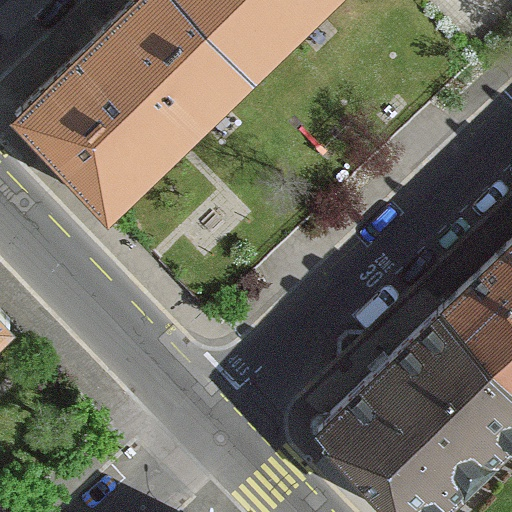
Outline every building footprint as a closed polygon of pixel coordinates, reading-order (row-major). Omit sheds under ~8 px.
[(128,0),(86,41),(15,109),(107,205),(321,0),(128,0)] [(511,19),(511,0),(441,0),(430,11),(474,56),(511,19)] [(164,266),(208,311),(474,56),(430,11),(164,266)] [(511,236),(501,247),(440,306),(511,380),(511,236)] [(427,511),(511,431),(511,380),(440,306),(384,359),(329,412),(324,412),(320,416),(319,430),(324,434),(328,434),(403,511),(427,511)] [(0,326),(10,317),(0,307),(0,326)] [(511,511),(511,431),(427,511),(511,511)]
